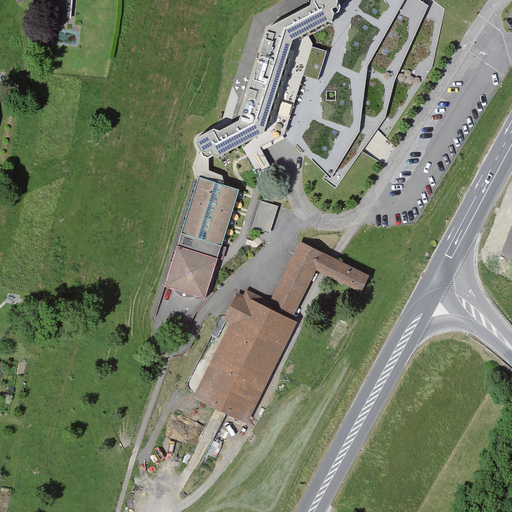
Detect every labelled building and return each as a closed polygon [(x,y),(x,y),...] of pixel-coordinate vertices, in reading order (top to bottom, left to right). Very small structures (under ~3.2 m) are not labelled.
[(47,0),(46,14),(68,16),(69,0),(47,0)] [(312,0),(310,6),(269,28),(239,121),(220,132),(213,130),(198,138),(196,144),(201,152),(196,165),(197,171),(199,174),(181,234),(182,234),(178,247),(176,246),(164,287),(173,289),(177,294),(182,298),(188,299),(197,297),(205,300),(218,259),(222,260),(226,248),(222,247),(239,190),(238,190),(228,183),(229,180),(225,172),(210,168),(213,156),(222,159),(243,148),(257,174),(270,167),(260,148),(284,135),(302,78),(306,76),(300,75),(309,46),(315,47),(309,36),(330,24),(333,14),(338,11),(340,6),(336,0),(312,0)] [(309,46),(300,75),(306,76),(326,82),(325,117),(304,153),(330,179),(350,145),(361,151),(365,129),(369,124),(376,129),(385,117),(394,80),(428,5),(419,0),(366,0),(329,53),(315,47),(309,46)] [(267,234),(276,207),(261,202),(252,229),(267,234)] [(511,230),(503,254),(511,257),(511,230)] [(238,296),(227,318),(239,325),(203,398),(216,404),(186,466),(196,471),(227,409),(240,416),(287,321),(286,321),(314,265),(322,268),(321,269),(360,288),(366,276),(301,243),(271,303),(247,291),(243,299),(238,296)]
